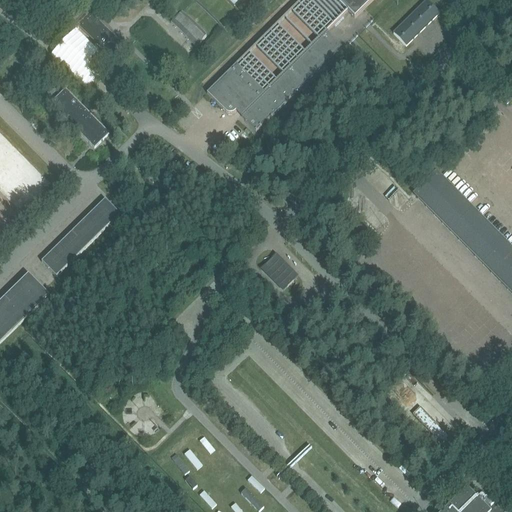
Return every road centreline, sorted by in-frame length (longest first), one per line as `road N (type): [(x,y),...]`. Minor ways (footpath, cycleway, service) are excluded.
road 1 (track): [(0,371),(23,351),(40,355),(196,511)]
road 2 (track): [(5,409),(106,511)]
